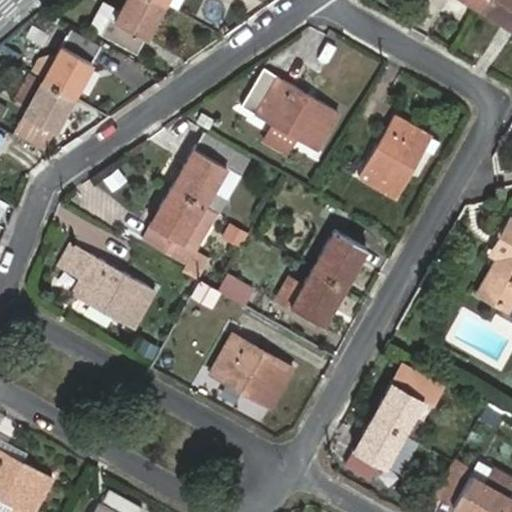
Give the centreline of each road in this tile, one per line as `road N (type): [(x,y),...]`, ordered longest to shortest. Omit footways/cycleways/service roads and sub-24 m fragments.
road 1 (residential): [(292,466),(488,123),(481,90),(334,0)]
road 2 (residential): [(316,0),(64,168),(40,198),(2,297)]
road 3 (residential): [(292,466),(2,297)]
road 4 (residential): [(0,391),(215,511)]
